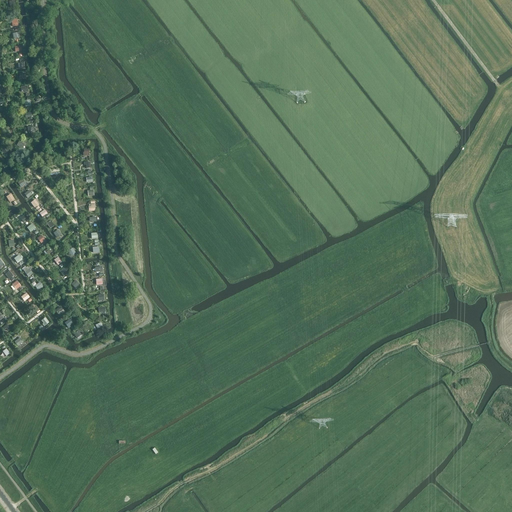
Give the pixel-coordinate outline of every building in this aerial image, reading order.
[(13,0),(6,2),(8,9),(15,7),(13,0)] [(20,32),(12,33),(13,41),(21,40),(20,32)] [(20,141),(17,145),(23,149),(26,145),(20,141)] [(10,153),(7,147),(2,150),(6,156),(10,153)] [(23,179),(18,182),(22,187),(27,184),(23,179)] [(28,198),(33,194),(29,190),(25,194),(28,198)] [(15,200),(9,192),(4,197),(9,204),(15,200)] [(40,205),(34,198),(29,202),(35,209),(40,205)] [(24,224),(29,219),(24,214),(19,219),(24,224)] [(33,223),(27,227),(31,232),(36,228),(33,223)] [(63,234),(58,227),(52,232),(57,239),(63,234)] [(43,235),(38,237),(41,243),(46,241),(43,235)] [(53,249),(47,243),(42,249),(48,255),(53,249)] [(99,245),(91,246),(91,254),(100,254),(99,245)] [(25,258),(21,254),(15,259),(18,263),(25,258)] [(58,265),(63,262),(59,257),(54,260),(58,265)] [(34,274),(27,265),(21,270),(28,279),(34,274)] [(68,272),(63,267),(58,271),(63,277),(68,272)] [(14,276),(8,269),(2,274),(8,281),(14,276)] [(17,280),(13,284),(17,290),(22,286),(17,280)] [(76,280),(72,284),(76,288),(80,284),(76,280)] [(36,284),(35,282),(33,283),(37,290),(44,286),(41,282),(36,284)] [(29,298),(24,292),(18,297),(23,303),(29,298)] [(53,298),(47,292),(42,296),(47,303),(53,298)] [(35,303),(30,306),(33,311),(38,308),(35,303)] [(59,316),(65,312),(60,306),(55,310),(59,316)] [(51,322),(46,317),(40,323),(45,328),(51,322)] [(76,325),(70,317),(63,323),(69,330),(76,325)] [(9,323),(4,327),(8,332),(13,328),(9,323)] [(74,334),(77,338),(82,334),(81,332),(82,331),(81,329),(74,334)] [(23,344),(19,338),(12,343),(16,349),(23,344)]
